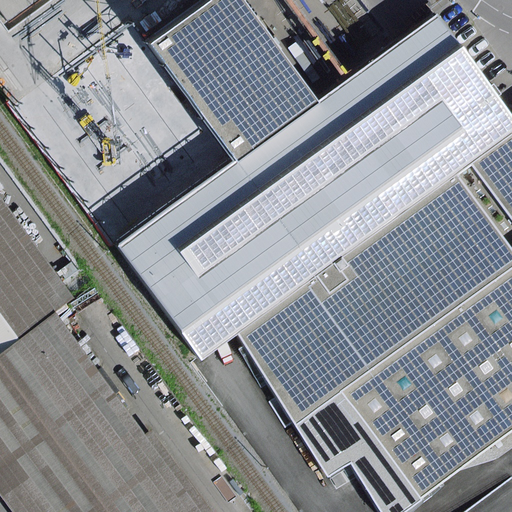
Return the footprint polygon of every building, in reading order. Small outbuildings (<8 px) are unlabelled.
[(0,0),(0,14),(8,26),(45,0),(0,0)] [(240,160),(321,100),(247,0),(214,0),(215,1),(155,45),(240,160)] [(240,336),(511,134),(511,112),(438,13),(321,100),(240,160),(130,241),(120,248),(205,362),(214,355),(240,336)] [(342,395),(511,269),(511,134),(240,336),(300,427),(342,395)] [(74,301),(0,196),(0,354),(56,313),(74,301)] [(511,269),(342,395),(420,499),(511,431),(511,269)] [(201,511),(146,436),(56,313),(0,354),(0,492),(14,511),(201,511)] [(212,511),(153,431),(146,436),(201,511),(212,511)]
